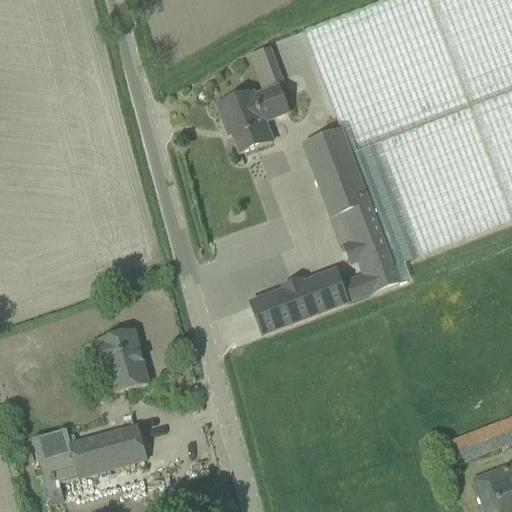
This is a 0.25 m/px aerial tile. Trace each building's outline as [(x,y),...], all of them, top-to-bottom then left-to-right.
[(511,0),(393,0),(304,34),(342,134),(386,254),(391,270),(511,224),(511,0)] [(265,125),(288,116),(279,91),(255,100),(253,96),(218,109),(225,127),(228,125),(240,157),(272,145),(265,125)] [(391,270),(386,254),(342,134),(304,148),(332,222),(341,218),(352,246),(344,249),(351,267),(358,265),(363,280),(340,289),(336,275),(302,288),(301,285),(282,292),(283,295),(249,308),(261,340),(348,307),(347,307),(370,298),(370,299),(398,288),(391,270)] [(149,387),(134,334),(92,346),(100,376),(106,374),(112,398),(149,387)] [(469,460),(511,443),(511,420),(448,443),(456,465),(469,460)] [(138,430),(71,449),(80,482),(147,463),(138,430)] [(66,432),(31,441),(48,502),(62,499),(59,488),(80,482),(71,449),(66,432)] [(490,492),(498,511),(511,511),(511,468),(474,483),(479,496),(490,492)]
